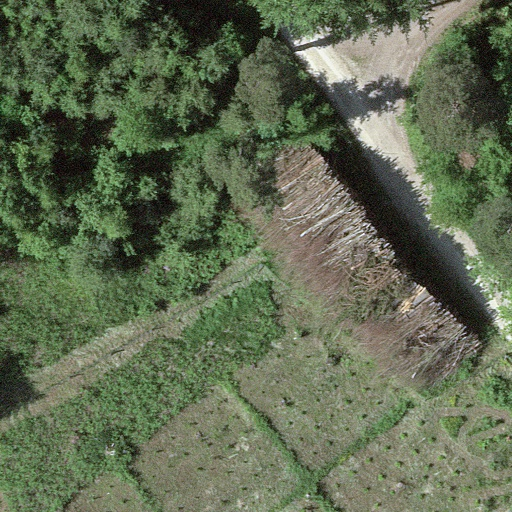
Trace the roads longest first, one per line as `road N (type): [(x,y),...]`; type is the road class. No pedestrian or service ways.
road 1 (track): [(284,0),(511,297)]
road 2 (track): [(345,76),(446,0)]
